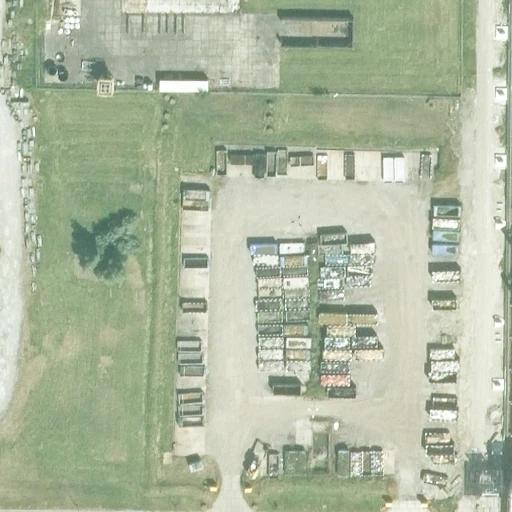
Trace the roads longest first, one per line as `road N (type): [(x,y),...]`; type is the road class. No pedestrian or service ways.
road 1 (unknown): [(227,411),(224,247),(255,209),(351,203),(400,233),(411,279),(413,409)]
road 2 (unknown): [(499,0),(487,511)]
road 3 (unknown): [(0,89),(9,326),(0,379)]
road 4 (unknown): [(227,411),(413,409)]
